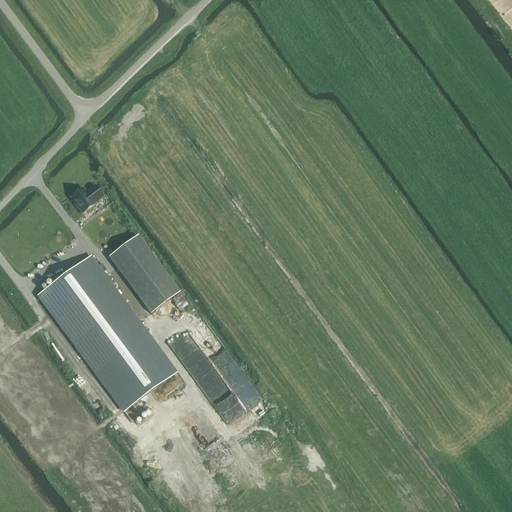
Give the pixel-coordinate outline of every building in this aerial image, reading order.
[(78,208),(79,209),(83,214),(95,205),(95,204),(103,198),(95,187),(86,193),(83,189),(71,198),(75,203),(75,205),(78,208)] [(180,293),(138,237),(109,258),(151,314),(180,293)] [(120,414),(172,376),(87,259),(35,297),(120,414)] [(207,352),(221,341),(203,318),(189,330),(207,352)] [(165,331),(196,374),(212,362),(207,356),(205,358),(179,321),(165,331)] [(239,392),(251,383),(232,356),(219,365),(239,392)] [(199,377),(218,401),(233,389),(214,366),(199,377)] [(164,457),(213,419),(199,400),(149,438),(164,457)]
